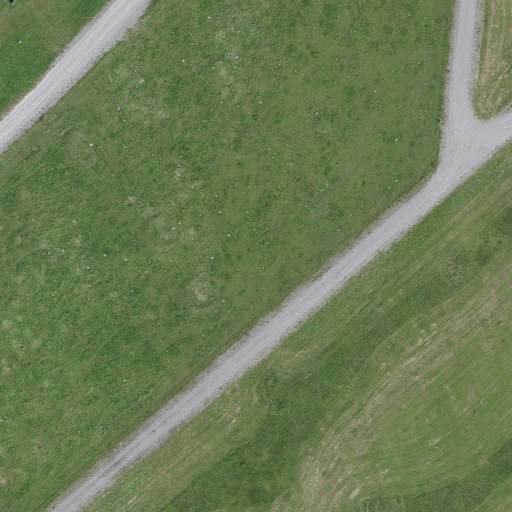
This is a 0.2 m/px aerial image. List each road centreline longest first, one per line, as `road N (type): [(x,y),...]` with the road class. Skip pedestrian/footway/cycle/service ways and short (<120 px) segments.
road 1 (track): [(511,116),(58,511)]
road 2 (track): [(130,0),(0,132)]
road 3 (track): [(472,0),(460,160)]
